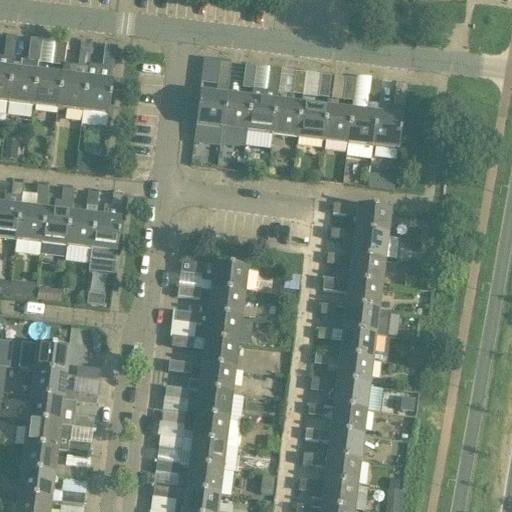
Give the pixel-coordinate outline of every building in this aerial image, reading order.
[(0,104),(7,106),(11,73),(16,40),(5,39),(2,60),(0,59),(0,104)] [(36,76),(40,43),(30,42),(27,64),(20,63),(19,74),(11,73),(7,106),(31,109),(36,76)] [(63,69),(65,46),(55,45),(52,68),(63,69)] [(81,115),(86,82),(90,49),(80,48),(77,71),(69,69),(63,69),(61,79),(56,112),(81,115)] [(113,75),(115,52),(105,51),(102,73),(113,75)] [(226,89),(229,66),(219,65),(216,88),(226,89)] [(252,92),(255,70),(244,68),(241,91),(252,92)] [(86,82),(81,115),(106,118),(108,118),(112,85),(113,75),(102,73),(88,71),(86,82)] [(245,135),(244,148),(269,151),(271,138),(272,138),(276,105),(280,73),(269,71),(266,95),(251,93),(250,102),(247,135),(245,135)] [(302,98),(305,76),(294,74),(291,97),(302,98)] [(61,79),(36,76),(31,109),(56,112),(61,79)] [(327,101),(330,79),(320,77),(317,99),(327,101)] [(352,104),(355,82),(345,80),(342,103),(352,104)] [(367,106),(377,107),(380,85),(370,84),(367,106)] [(395,87),(392,109),(386,108),(384,119),(377,118),(373,150),(397,153),(401,121),(402,110),(405,88),(395,87)] [(221,132),(225,99),(199,96),(194,128),(221,132)] [(250,102),(225,99),(221,132),(245,135),(247,135),(250,102)] [(301,108),(276,105),(272,138),(297,141),(301,108)] [(322,144),(326,111),(301,108),(297,141),(322,144)] [(351,114),(326,111),(322,144),(347,147),(351,114)] [(347,147),(346,159),(371,162),(373,150),(377,118),(351,114),(347,147)] [(3,162),(16,164),(17,155),(4,153),(3,162)] [(89,176),(99,177),(102,161),(91,159),(89,174),(89,176)] [(366,190),(375,191),(377,178),(368,177),(366,190)] [(3,207),(0,206),(0,240),(15,243),(19,209),(20,209),(23,187),(12,185),(10,198),(4,198),(3,207)] [(45,212),(46,203),(48,190),(37,189),(34,211),(20,209),(19,209),(15,243),(40,246),(44,212),(45,212)] [(62,192),(60,205),(71,206),(73,193),(62,192)] [(86,208),(96,209),(98,196),(87,195),(86,208)] [(115,266),(116,255),(120,221),(122,199),(112,198),(111,211),(104,210),(103,219),(94,218),(90,252),(91,252),(89,263),(115,266)] [(44,212),(40,246),(65,249),(69,215),(70,215),(71,206),(60,205),(55,204),(53,213),(45,212),(44,212)] [(346,208),(333,207),(332,216),(345,218),(346,208)] [(354,235),(389,239),(392,214),(358,209),(355,235),(354,235)] [(70,215),(69,215),(65,249),(90,252),(94,218),(70,215)] [(329,232),(328,242),(340,243),(340,249),(353,251),(351,260),(386,265),(389,239),(354,235),(355,235),(329,232)] [(340,258),(326,256),(325,267),(339,268),(340,258)] [(431,259),(426,258),(421,262),(421,267),(430,269),(431,259)] [(382,290),(386,265),(351,260),(348,284),(348,285),(382,290)] [(211,294),(243,298),(246,272),(180,264),(179,275),(200,277),(199,283),(211,285),(210,293),(211,293),(211,294)] [(336,294),(337,283),(323,282),(322,292),(336,294)] [(10,297),(37,298),(37,284),(10,283),(10,297)] [(337,283),(336,294),(347,295),(345,311),(379,315),(382,290),(348,285),(348,284),(337,283)] [(10,286),(0,284),(0,298),(8,299),(10,286)] [(200,292),(178,289),(176,299),(199,302),(200,292)] [(44,291),(42,304),(59,305),(61,293),(44,291)] [(210,293),(207,318),(208,318),(208,319),(240,323),(243,298),(211,294),(211,293),(210,293)] [(88,297),(87,309),(104,311),(105,300),(88,297)] [(334,308),(320,307),(319,317),(333,319),(334,308)] [(345,311),(342,336),(376,340),(386,341),(389,316),(379,315),(345,311)] [(205,344),(237,348),(240,323),(208,319),(208,318),(207,318),(175,314),(173,324),(206,328),(204,343),(205,344)] [(331,333),(317,331),(316,342),(330,344),(331,333)] [(376,340),(342,336),(339,361),(373,365),(376,340)] [(171,339),(170,350),(203,354),(204,343),(171,339)] [(202,369),(234,373),(237,348),(205,344),(204,343),(203,354),(201,368),(202,369)] [(36,348),(33,374),(66,378),(69,352),(36,348)] [(326,369),(328,358),(314,356),(313,367),(326,369)] [(336,385),(336,386),(370,390),(373,365),(339,361),(337,375),(336,385)] [(191,367),(168,364),(167,374),(189,377),(191,367)] [(199,394),(231,398),(234,373),(202,369),(201,368),(199,383),(189,382),(188,392),(198,394),(199,394)] [(98,383),(99,372),(77,370),(75,380),(98,383)] [(30,399),(63,403),(95,408),(96,397),(64,393),(66,378),(33,374),(30,399)] [(336,386),(336,385),(311,382),(310,393),(326,395),(325,401),(334,402),(333,411),(367,415),(370,390),(336,386)] [(165,389),(163,401),(184,403),(182,417),(184,417),(195,419),(196,419),(196,420),(228,423),(231,398),(199,394),(198,394),(188,392),(165,389)] [(30,399),(27,424),(60,428),(60,429),(70,430),(78,431),(79,420),(73,419),(75,405),(63,403),(30,399)] [(414,401),(402,399),(400,412),(413,414),(414,401)] [(322,409),(308,407),(307,417),(321,419),(322,409)] [(330,436),(364,440),(367,415),(333,411),(330,435),(330,436)] [(162,414),(161,425),(183,428),(182,434),(193,436),(192,444),(193,444),(193,445),(225,448),(236,450),(239,425),(228,423),(196,420),(196,419),(195,419),(184,417),(182,417),(162,414)] [(79,420),(78,431),(92,433),(93,422),(79,420)] [(24,449),(57,453),(57,454),(89,458),(90,447),(68,445),(69,438),(59,437),(60,428),(27,424),(24,449)] [(305,432),(304,442),(329,445),(327,460),(327,461),(361,465),(364,440),(330,436),(330,435),(305,432)] [(181,442),(159,439),(158,450),(180,452),(181,442)] [(193,444),(192,444),(188,469),(190,469),(190,470),(222,473),(225,448),(193,445),(193,444)] [(21,475),(54,478),(54,479),(86,483),(87,472),(55,468),(57,454),(57,453),(24,449),(21,475)] [(315,459),(302,457),(301,467),(314,469),(315,459)] [(315,459),(314,469),(325,470),(324,485),(324,486),(358,490),(361,465),(327,461),(327,460),(315,459)] [(178,467),(156,464),(155,475),(177,477),(178,467)] [(188,469),(185,494),(187,494),(187,495),(219,499),(229,500),(232,475),(222,473),(190,470),(190,469),(188,469)] [(51,504),(54,479),(54,478),(21,475),(18,500),(51,504)] [(326,511),(354,511),(358,490),(323,486),(324,485),(299,482),(298,493),(311,494),(311,501),(322,502),(320,511),(326,511)] [(389,482),(388,492),(397,493),(398,483),(389,482)] [(175,492),(153,489),(151,500),(174,502),(175,492)] [(187,494),(185,494),(183,511),(216,511),(219,499),(187,495),(187,494)] [(84,498),(61,495),(60,505),(82,508),(84,498)] [(386,495),(384,511),(398,511),(400,496),(386,495)] [(49,511),(51,504),(18,500),(16,511),(49,511)]
